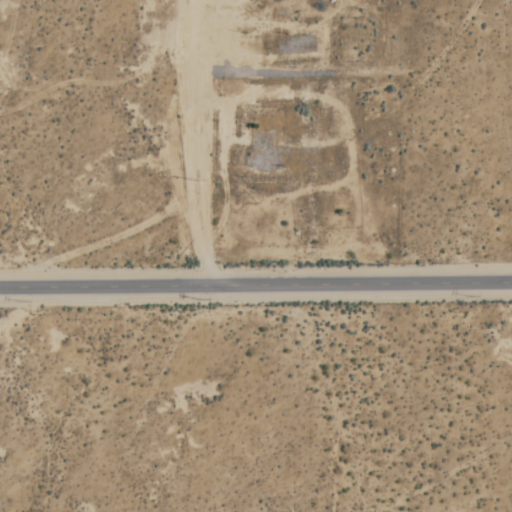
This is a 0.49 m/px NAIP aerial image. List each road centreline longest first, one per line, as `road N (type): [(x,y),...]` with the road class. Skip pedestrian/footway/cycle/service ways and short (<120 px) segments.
road 1 (tertiary): [(0,284),(511,279)]
road 2 (track): [(210,281),(203,0)]
